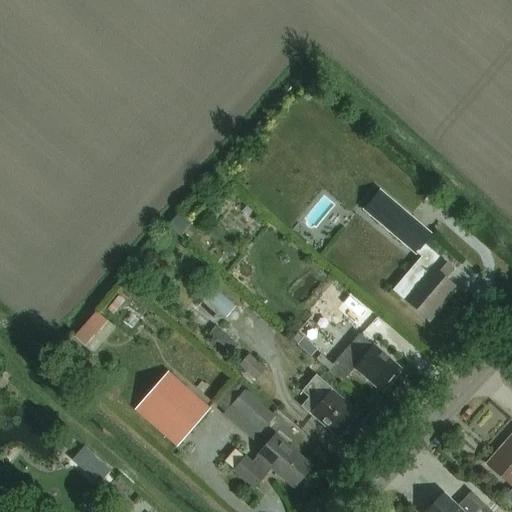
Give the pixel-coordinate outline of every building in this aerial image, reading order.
[(380,192),(363,211),(415,255),(431,236),(380,192)] [(226,209),(224,226),(243,228),(244,211),(226,209)] [(429,321),(457,289),(445,278),(451,271),(435,256),(424,269),(428,272),(404,299),(429,321)] [(84,345),(106,320),(95,310),(72,335),(84,345)] [(358,334),(349,344),(350,345),(328,370),(343,383),(353,370),(379,392),(400,368),(373,345),(372,346),(358,334)] [(239,367),(255,381),(265,370),(249,355),(239,367)] [(134,410),(177,448),(210,410),(168,372),(134,410)] [(339,438),(357,417),(344,406),(348,402),(316,374),(302,390),(310,397),(302,406),(339,438)] [(222,415),(254,442),(276,416),(234,381),(215,404),(225,412),(222,415)] [(511,431),(484,463),(511,489),(511,431)] [(295,487),(312,468),(275,434),(251,461),(246,456),(235,467),(257,487),(274,469),(295,487)] [(485,511),(484,511),(457,511),(442,497),(426,511),(485,511)]
